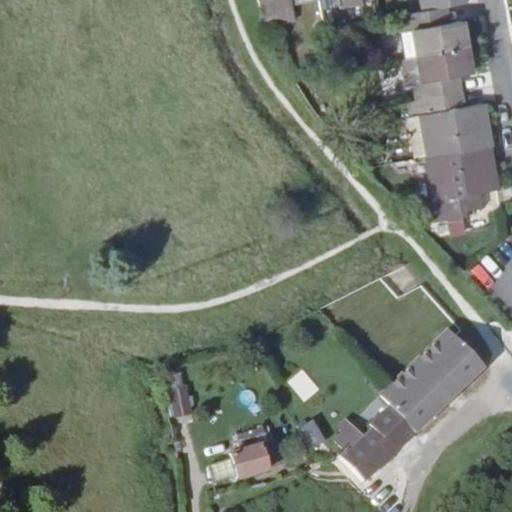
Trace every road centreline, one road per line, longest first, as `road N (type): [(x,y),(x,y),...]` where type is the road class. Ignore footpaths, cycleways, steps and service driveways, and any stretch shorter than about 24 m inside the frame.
road 1 (track): [(0,304),(171,310),(252,290),(379,224),(270,99),(225,0)]
road 2 (track): [(501,374),(379,224)]
road 3 (residential): [(511,384),(501,374),(409,458)]
